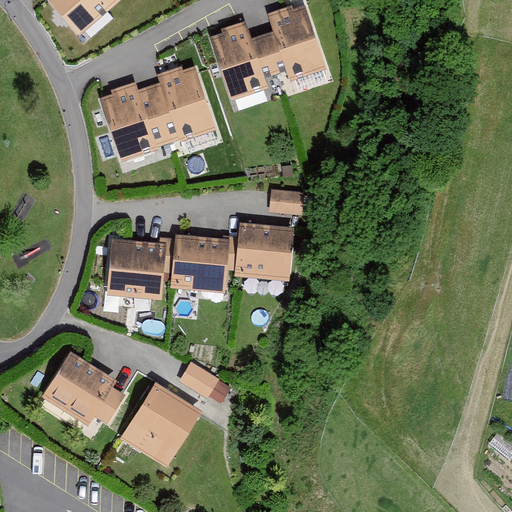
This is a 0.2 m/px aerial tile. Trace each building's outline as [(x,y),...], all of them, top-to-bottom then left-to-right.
[(51,0),(80,32),(117,0),(51,0)] [(307,6),(218,36),(236,94),(326,64),(307,6)] [(200,63),(107,97),(130,158),(217,127),(200,63)] [(304,191),(272,189),(270,211),(302,213),(304,191)] [(288,230),(235,226),(231,275),(284,280),(288,230)] [(223,241),(171,237),(166,286),(219,291),(223,241)] [(157,247),(104,243),(100,292),(153,297),(157,247)] [(117,379),(71,349),(41,395),(88,425),(94,415),(107,423),(126,394),(112,386),(117,379)] [(232,387),(191,361),(180,378),(221,404),(232,387)] [(167,466),(202,409),(156,380),(120,437),(167,466)]
